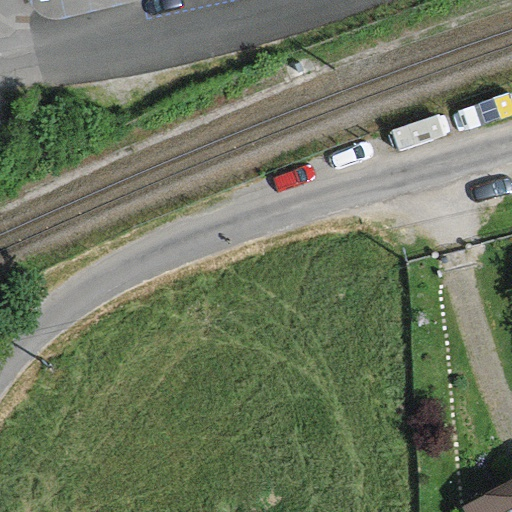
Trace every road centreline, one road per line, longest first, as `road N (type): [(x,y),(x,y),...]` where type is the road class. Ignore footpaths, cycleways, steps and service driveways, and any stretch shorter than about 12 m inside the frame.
road 1 (residential): [(0,370),(79,302),(221,232),(511,152)]
road 2 (residential): [(0,67),(201,40),(326,0)]
